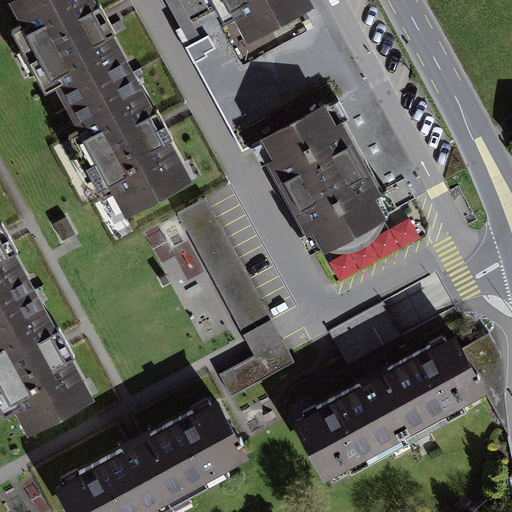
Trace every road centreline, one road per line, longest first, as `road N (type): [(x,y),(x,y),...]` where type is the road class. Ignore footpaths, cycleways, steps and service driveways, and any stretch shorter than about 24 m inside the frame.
road 1 (residential): [(511,221),(319,319),(145,0)]
road 2 (secondary): [(511,208),(402,0)]
